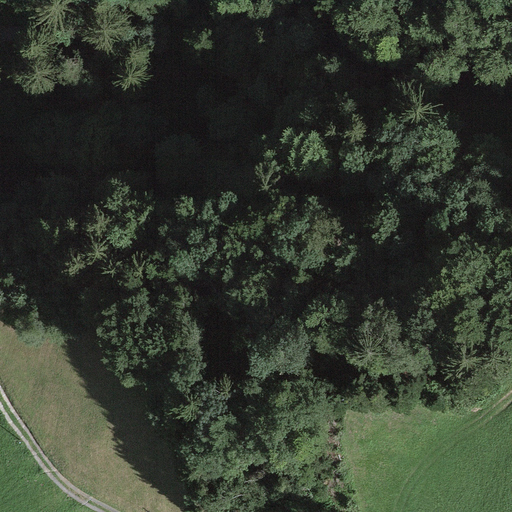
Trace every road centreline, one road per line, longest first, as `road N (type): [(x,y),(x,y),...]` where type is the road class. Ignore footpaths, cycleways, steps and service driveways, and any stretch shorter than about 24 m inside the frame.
road 1 (track): [(0,210),(36,217),(85,205),(198,159),(302,68),(343,47),(356,0)]
road 2 (track): [(0,405),(36,464),(96,511)]
